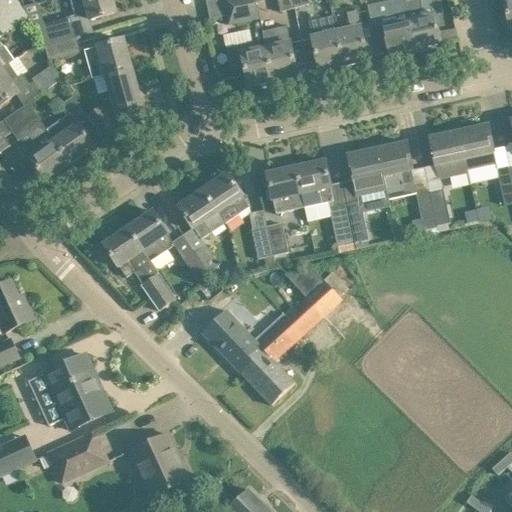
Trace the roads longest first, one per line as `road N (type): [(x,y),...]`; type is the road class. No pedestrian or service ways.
road 1 (residential): [(314,511),(38,238)]
road 2 (residential): [(208,137),(489,77)]
road 3 (residential): [(38,238),(181,143),(208,137)]
road 4 (residential): [(208,137),(171,0)]
